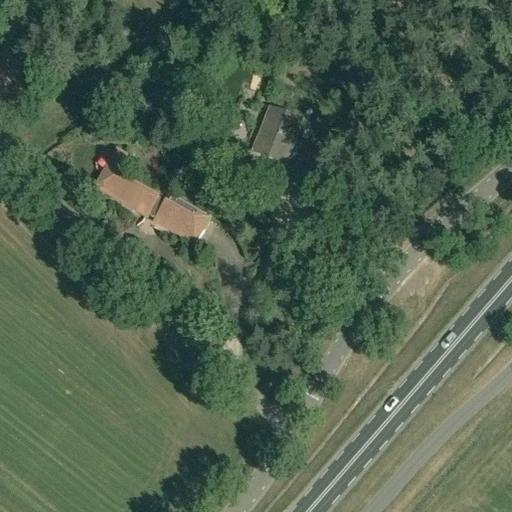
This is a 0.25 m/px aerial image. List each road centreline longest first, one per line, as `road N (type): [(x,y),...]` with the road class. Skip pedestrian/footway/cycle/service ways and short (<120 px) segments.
road 1 (unclassified): [(236,511),(386,286),(511,169)]
road 2 (track): [(290,434),(0,142)]
road 3 (primary): [(308,511),(511,279)]
road 4 (unclassified): [(372,511),(437,437),(511,373)]
